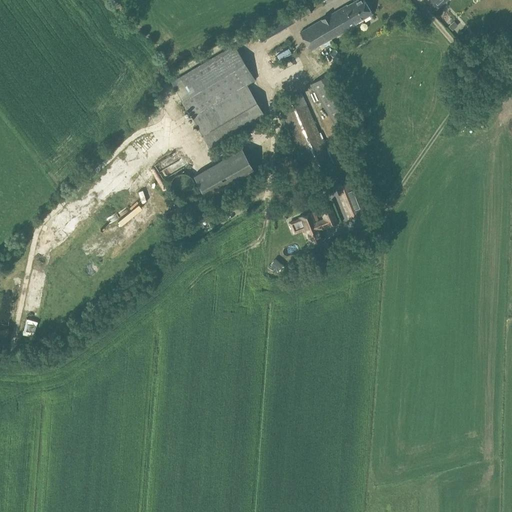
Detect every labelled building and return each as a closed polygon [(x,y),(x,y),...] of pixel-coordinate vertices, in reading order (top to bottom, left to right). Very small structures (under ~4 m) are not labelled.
[(311,50),(371,13),(362,0),(353,0),(300,32),(311,50)] [(212,152),(267,119),(247,85),(255,80),(234,45),(171,81),(192,117),(212,152)] [(276,50),(280,57),(289,53),(285,46),(276,50)] [(487,70),(500,54),(489,46),(476,61),(487,70)] [(293,60),(283,66),(287,72),(297,66),(293,60)] [(336,128),(352,118),(327,75),(310,84),(336,128)] [(310,177),(333,167),(301,92),(278,102),(310,177)] [(207,201),(256,173),(242,149),(193,177),(207,201)] [(353,213),(361,210),(363,203),(351,175),(344,174),(339,175),(336,182),(347,210),(353,213)] [(151,191),(158,197),(161,194),(155,187),(151,191)] [(202,222),(208,219),(203,211),(181,223),(191,242),(199,238),(196,231),(204,227),(202,222)] [(318,229),(315,220),(317,219),(314,212),(299,218),(300,220),(295,222),(298,230),(303,228),(310,245),(321,240),(317,230),(318,229)] [(56,224),(41,241),(54,253),(69,236),(56,224)]
